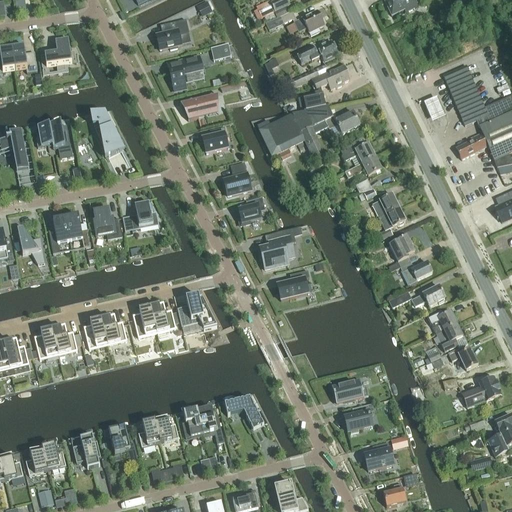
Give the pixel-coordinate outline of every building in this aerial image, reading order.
[(258,11),(254,13),(257,21),(263,19),(264,20),(265,20),(267,25),(287,16),(284,9),(289,6),(287,2),(290,0),(276,0),(277,1),(271,5),(270,6),(269,2),(264,4),(256,8),(258,11)] [(414,0),(387,0),(384,2),(392,18),(404,12),(406,15),(418,9),(414,0)] [(17,16),(26,14),(24,2),(16,3),(17,16)] [(197,8),(202,19),(212,14),(207,3),(197,8)] [(267,25),(266,26),(270,33),(293,22),(299,34),(308,30),(311,38),(320,33),(319,30),(324,27),(324,26),(324,24),(322,21),(321,20),(317,13),(297,23),(292,13),(287,16),(267,25)] [(170,52),(177,51),(177,49),(181,47),(179,38),(189,35),(186,22),(164,27),(166,35),(156,37),(160,53),(170,50),(170,52)] [(40,58),(42,70),(56,68),(57,74),(66,73),(65,67),(76,65),(75,53),(70,54),(68,42),(56,43),(57,56),(40,58)] [(314,51),(312,46),(295,54),(302,67),(311,63),(312,63),(321,59),(324,65),(329,63),(329,64),(331,63),(330,62),(338,58),(337,56),(338,56),(336,52),(335,52),(331,44),(317,50),(316,50),(314,51)] [(230,59),(227,46),(220,48),(223,60),(230,59)] [(12,50),(15,73),(26,71),(27,76),(37,74),(35,56),(25,58),(24,48),(12,50)] [(0,51),(1,61),(0,61),(0,74),(15,73),(12,50),(0,51)] [(168,67),(174,93),(185,90),(182,78),(202,73),(199,59),(168,67)] [(274,60),(268,63),(271,70),(278,67),(274,60)] [(316,71),(288,84),(292,90),(328,74),(325,67),(316,71)] [(316,91),(318,91),(318,93),(315,94),(316,95),(303,98),(306,112),(326,108),(323,96),(322,96),(321,89),(328,86),(330,91),(335,89),(336,91),(343,87),(342,86),(350,82),(346,75),(347,74),(346,71),(344,71),(344,69),(343,68),(324,78),(324,77),(312,83),(316,91)] [(477,123),(479,128),(497,169),(511,166),(511,162),(509,156),(511,154),(511,100),(511,98),(484,110),(466,68),(444,77),(465,128),(477,123)] [(244,83),(220,89),(222,93),(246,88),(244,83)] [(181,106),(180,106),(180,107),(181,106),(185,106),(189,122),(188,122),(188,123),(189,123),(199,120),(198,120),(198,118),(216,114),(212,99),(218,98),(217,97),(181,106)] [(425,107),(433,125),(446,120),(437,101),(425,107)] [(291,106),(287,111),(292,115),(296,111),(291,106)] [(267,122),(257,127),(259,132),(258,132),(271,160),(304,144),(314,164),(326,159),(315,136),(336,125),(342,137),(360,128),(353,114),(336,123),(334,118),(333,118),(329,111),(328,108),(325,109),(306,113),(304,113),(304,115),(290,117),(287,118),(269,127),(267,122)] [(105,114),(90,116),(92,128),(98,127),(99,131),(95,133),(102,148),(105,162),(124,152),(105,114)] [(61,125),(49,127),(53,147),(52,147),(53,151),(68,148),(66,134),(63,135),(61,125)] [(39,140),(36,140),(38,150),(52,147),(53,147),(49,127),(37,130),(39,140)] [(214,138),(202,141),(206,156),(227,151),(224,136),(226,135),(224,129),(213,132),(214,138)] [(22,137),(0,141),(0,145),(1,152),(12,150),(17,173),(28,171),(22,137)] [(344,163),(357,157),(362,166),(340,177),(375,159),(368,147),(369,147),(368,146),(366,147),(362,140),(339,151),(342,157),(341,157),(344,163)] [(324,153),(326,158),(334,154),(332,150),(324,153)] [(382,172),(381,172),(375,159),(340,177),(342,182),(347,179),(348,180),(365,171),(369,179),(382,172)] [(232,198),(237,196),(251,193),(244,165),(230,169),(232,177),(234,176),(235,180),(224,183),(226,192),(228,198),(232,197),(232,198)] [(79,171),(73,173),(75,184),(82,183),(79,171)] [(36,179),(39,191),(46,190),(43,178),(36,179)] [(366,182),(356,187),(360,194),(371,191),(366,182)] [(377,197),(374,191),(364,195),(367,202),(377,197)] [(495,209),(502,225),(511,220),(511,195),(509,197),(511,202),(495,209)] [(372,206),(379,219),(399,210),(392,196),(372,206)] [(252,209),(238,212),(240,220),(238,220),(240,228),(250,226),(249,224),(261,221),(258,208),(263,206),(262,200),(250,203),(252,209)] [(149,205),(135,208),(137,218),(129,219),(132,233),(140,231),(146,230),(146,228),(158,225),(156,215),(152,215),(151,208),(149,208),(149,205)] [(392,230),(398,227),(399,227),(403,225),(403,224),(405,223),(399,210),(379,219),(383,227),(389,224),(392,230)] [(101,215),(94,216),(96,225),(94,225),(96,239),(106,237),(107,243),(122,240),(119,221),(113,222),(112,221),(112,222),(110,222),(108,213),(106,214),(106,212),(101,213),(101,215)] [(78,219),(66,221),(70,243),(82,241),(83,251),(90,249),(87,231),(81,232),(78,219)] [(66,221),(53,224),(55,237),(50,238),(51,243),(50,243),(53,256),(60,255),(58,246),(70,243),(66,221)] [(32,245),(23,229),(17,230),(22,257),(30,256),(38,267),(45,266),(40,244),(32,245)] [(265,239),(267,238),(270,248),(260,251),(265,272),(288,266),(287,261),(294,259),(291,246),(295,245),(292,232),(300,230),(300,229),(264,238),(265,239)] [(390,231),(376,237),(380,244),(392,238),(390,231)] [(3,233),(0,233),(0,262),(7,261),(7,264),(14,262),(12,249),(6,250),(3,233)] [(407,238),(397,243),(389,247),(398,265),(388,269),(391,274),(411,265),(407,258),(414,254),(407,238)] [(322,265),(315,267),(316,273),(323,272),(322,265)] [(417,283),(432,275),(427,265),(414,271),(411,265),(391,274),(391,275),(400,270),(409,288),(417,284),(417,283)] [(291,284),(277,287),(281,303),(308,296),(304,281),(309,280),(308,273),(290,277),(291,284)] [(439,289),(419,299),(415,301),(414,302),(416,307),(418,306),(425,302),(429,309),(439,304),(439,306),(444,303),(443,301),(445,301),(439,289)] [(393,311),(411,301),(408,294),(389,304),(393,311)] [(177,308),(178,311),(182,330),(184,337),(197,334),(198,334),(201,334),(217,330),(202,301),(199,301),(198,299),(190,301),(186,302),(187,306),(177,308)] [(160,309),(151,311),(151,312),(157,337),(176,333),(175,327),(173,320),(172,317),(166,318),(164,308),(160,309)] [(157,337),(151,312),(151,311),(148,312),(148,311),(139,314),(140,318),(133,319),(138,342),(157,337)] [(428,318),(437,336),(456,327),(450,314),(443,318),(441,312),(428,318)] [(178,315),(172,316),(173,320),(175,327),(180,325),(178,315)] [(110,320),(102,322),(108,348),(127,343),(124,330),(123,331),(123,328),(117,329),(114,319),(110,320)] [(91,329),(84,330),(88,350),(89,353),(108,348),(102,322),(99,323),(99,322),(90,325),(91,329)] [(456,327),(437,336),(445,354),(457,348),(455,343),(462,339),(456,327)] [(61,330),(52,332),(52,333),(59,358),(77,354),(74,341),(73,338),(67,339),(65,329),(61,330)] [(37,353),(32,354),(33,362),(39,360),(40,363),(59,358),(52,333),(52,332),(50,333),(50,332),(41,335),(41,339),(34,340),(37,353)] [(12,344),(4,346),(10,372),(29,367),(28,363),(33,361),(30,350),(25,352),(19,353),(16,343),(12,344)] [(0,374),(10,372),(4,346),(1,347),(1,346),(0,346),(0,374)] [(470,352),(461,356),(459,350),(448,356),(452,364),(460,360),(466,372),(477,367),(477,366),(478,366),(475,360),(474,360),(470,352)] [(428,358),(431,364),(441,359),(438,354),(428,358)] [(91,357),(85,358),(87,368),(93,367),(91,357)] [(431,365),(418,371),(421,377),(449,364),(446,358),(441,360),(441,359),(431,364),(431,365)] [(445,392),(459,389),(456,380),(442,384),(445,392)] [(342,386),(332,388),(333,395),(334,398),(334,401),(336,407),(346,404),(354,402),(354,404),(355,404),(355,402),(364,400),(364,399),(368,398),(365,389),(361,390),(359,381),(350,384),(350,382),(341,384),(342,386)] [(481,389),(462,396),(467,411),(486,403),(486,404),(501,398),(494,381),(480,386),(481,389)] [(250,400),(224,406),(227,418),(230,418),(230,417),(244,414),(246,419),(253,433),(264,428),(250,400)] [(366,415),(365,408),(352,411),(354,419),(344,421),(348,434),(350,433),(351,436),(358,434),(358,432),(372,428),(369,415),(366,415)] [(211,409),(197,412),(203,436),(214,434),(215,440),(222,438),(217,417),(214,418),(211,409)] [(203,436),(197,412),(183,415),(186,425),(182,426),(185,441),(197,438),(198,440),(203,439),(204,440),(203,436)] [(511,419),(511,418),(495,425),(501,437),(511,432),(511,419)] [(166,419),(154,422),(160,446),(179,441),(175,427),(169,429),(166,419)] [(468,426),(471,432),(485,426),(482,420),(468,426)] [(138,436),(142,450),(160,446),(154,422),(142,426),(144,434),(138,436)] [(127,454),(130,465),(138,463),(133,445),(129,446),(125,428),(124,428),(124,430),(109,434),(110,438),(113,451),(115,457),(127,454)] [(511,447),(511,432),(488,443),(495,459),(511,451),(511,447)] [(87,471),(99,468),(98,461),(100,460),(97,445),(94,445),(92,437),(80,440),(82,448),(73,451),(76,466),(86,464),(87,471)] [(398,449),(396,440),(390,442),(392,450),(398,449)] [(375,455),(364,458),(368,474),(393,467),(388,445),(375,448),(376,454),(375,455)] [(42,450),(47,474),(48,474),(48,473),(66,469),(62,455),(57,457),(54,447),(42,450)] [(29,478),(47,474),(42,450),(41,450),(41,451),(29,454),(31,463),(26,465),(29,478)] [(0,460),(0,464),(5,484),(5,483),(23,479),(20,465),(14,467),(12,457),(0,460)] [(489,458),(469,463),(472,473),(492,468),(489,458)] [(201,463),(203,473),(211,471),(209,461),(201,463)] [(217,463),(210,464),(213,474),(219,472),(217,463)] [(173,471),(166,472),(169,483),(176,482),(174,472),(173,471)] [(166,472),(160,474),(162,481),(162,485),(169,483),(166,472)] [(414,476),(403,479),(404,485),(416,483),(417,482),(415,476),(414,476)] [(278,496),(281,511),(307,511),(302,500),(295,502),(291,486),(288,487),(289,488),(276,491),(278,496)] [(394,493),(383,495),(386,508),(406,504),(401,486),(394,488),(394,493)] [(247,494),(233,498),(234,502),(233,502),(234,511),(259,511),(260,511),(258,511),(254,497),(248,498),(247,494)] [(51,497),(39,500),(42,509),(53,507),(51,497)] [(75,501),(66,503),(68,510),(77,508),(75,501)]
